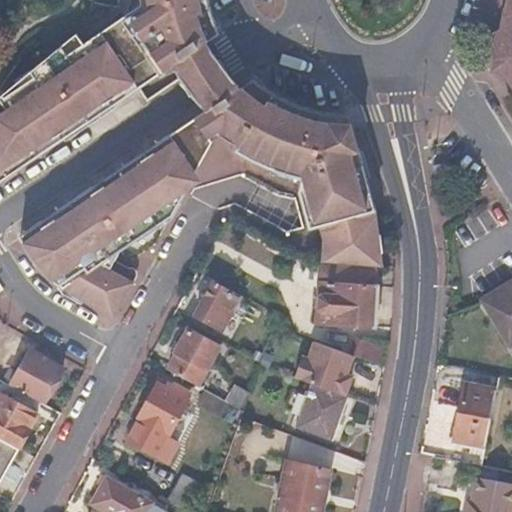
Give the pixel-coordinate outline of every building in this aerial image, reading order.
[(0,175),(171,64),(185,87),(198,107),(200,105),(208,111),(196,119),(16,242),(46,284),(108,320),(128,285),(126,283),(132,275),(125,269),(120,268),(115,266),(109,263),(114,254),(127,261),(150,248),(167,217),(206,145),(204,139),(208,135),(214,138),(229,147),(226,151),(254,165),(261,167),(259,173),(290,184),(292,189),(291,193),(300,230),(310,227),(314,242),(312,263),(376,268),(370,213),(344,118),(331,116),(317,113),(299,108),(279,98),(265,90),(244,78),(234,86),(230,81),(218,69),(206,41),(219,33),(216,25),(212,14),(207,0),(131,0),(132,4),(74,42),(66,32),(10,77),(0,85),(0,175)] [(511,0),(505,0),(502,16),(490,72),(504,73),(511,86),(511,0)] [(378,271),(319,266),(317,322),(375,326),(377,287),(378,271)] [(239,297),(213,283),(195,315),(222,329),(239,297)] [(511,289),(483,308),(508,348),(511,345),(511,289)] [(188,329),(175,352),(176,356),(169,370),(198,386),(220,346),(188,329)] [(362,356),(314,341),(309,358),(300,356),(293,380),(349,397),(362,356)] [(61,370),(28,351),(10,384),(43,403),(52,385),(61,370)] [(247,395),(220,380),(213,393),(240,408),(247,395)] [(172,392),(157,384),(138,419),(141,421),(130,441),(168,462),(178,442),(167,436),(190,394),(188,393),(191,388),(178,382),(172,392)] [(495,392),(462,385),(451,441),(484,448),(495,392)] [(349,397),(311,388),(296,426),(332,439),(341,414),(349,417),(354,402),(349,397)] [(36,415),(0,394),(0,434),(19,446),(29,429),(36,415)] [(0,438),(0,478),(9,462),(17,448),(0,438)] [(322,511),(332,470),(287,460),(277,511),(322,511)] [(191,511),(205,488),(182,476),(169,501),(188,511),(191,511)] [(471,503),(466,502),(463,511),(511,511),(511,487),(476,480),(471,503)] [(99,489),(90,506),(101,511),(146,511),(153,501),(125,487),(118,499),(99,489)] [(237,497),(227,494),(223,506),(234,509),(237,497)]
